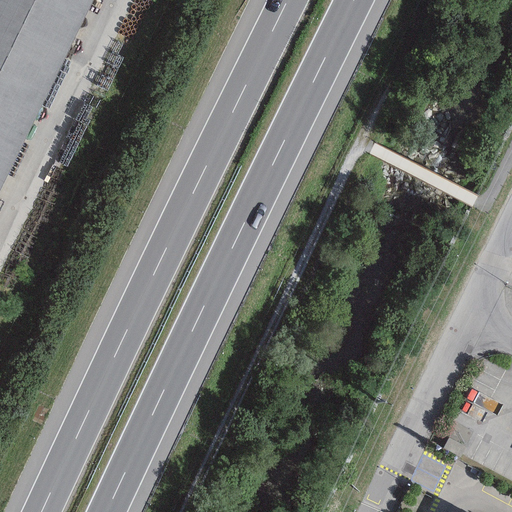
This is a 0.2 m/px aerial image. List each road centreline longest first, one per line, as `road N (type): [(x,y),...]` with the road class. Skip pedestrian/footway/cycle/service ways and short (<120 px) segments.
road 1 (motorway): [(106,511),(354,0)]
road 2 (motorway): [(286,0),(41,511)]
